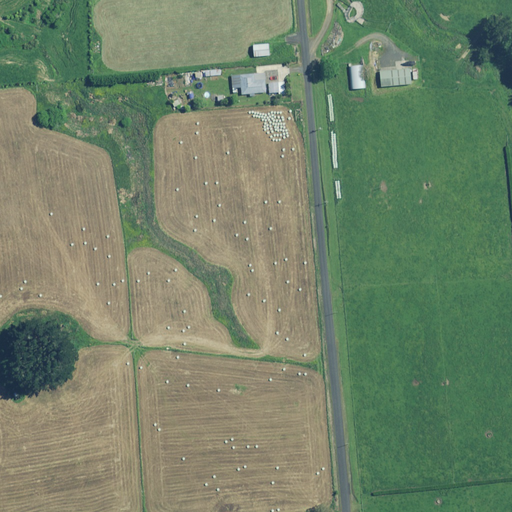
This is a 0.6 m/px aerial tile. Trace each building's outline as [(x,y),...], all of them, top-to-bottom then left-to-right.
[(269,56),(268,44),(253,45),(254,57),(269,56)] [(365,88),(363,65),(350,67),(352,89),(365,88)] [(411,84),(410,69),(379,72),(381,87),(411,84)] [(267,92),(265,73),(265,72),(231,76),(232,85),(232,88),(241,87),(242,95),(267,92)] [(279,92),(279,83),(269,83),(270,93),(279,92)]
